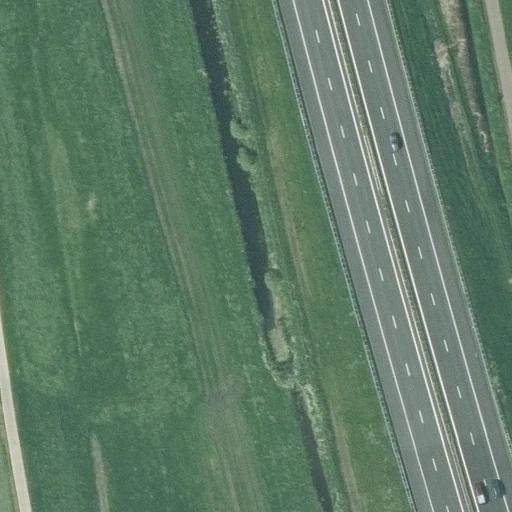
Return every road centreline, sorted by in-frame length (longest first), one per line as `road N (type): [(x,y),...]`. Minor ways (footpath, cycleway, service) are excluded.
road 1 (motorway): [(302,0),(444,511)]
road 2 (motorway): [(506,511),(367,0)]
